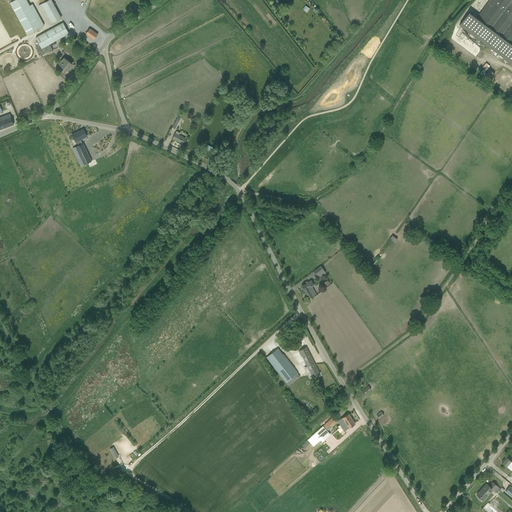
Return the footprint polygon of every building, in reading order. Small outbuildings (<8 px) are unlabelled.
[(27,34),(44,25),(32,4),(30,5),(26,0),(14,0),(10,3),(27,34)] [(49,25),(61,18),(50,0),(48,0),(39,5),(49,25)] [(511,0),(489,0),(477,18),(469,12),(459,25),(511,64),(511,0)] [(50,44),(69,33),(63,23),(36,38),(39,43),(35,45),(41,56),(53,49),(50,44)] [(86,34),(94,39),(98,34),(90,28),(86,34)] [(66,70),(72,64),(64,57),(58,63),(59,64),(57,67),(57,68),(61,71),(62,71),(63,70),(64,68),(66,70)] [(480,73),(482,75),(490,66),(486,63),(482,67),(484,69),(480,73)] [(0,129),(14,124),(11,116),(5,118),(4,116),(0,117),(0,129)] [(84,128),(71,134),(76,142),(77,142),(78,145),(73,148),(81,166),(88,163),(92,161),(83,143),(82,143),(80,139),(87,136),(84,128)] [(183,144),(185,139),(186,138),(179,135),(180,133),(176,131),(176,133),(175,133),(172,139),(183,144)] [(306,283),(302,285),(308,298),(316,294),(312,286),(314,285),(311,280),(306,283)] [(306,347),(299,350),(313,378),(320,374),(306,347)] [(277,348),(266,357),(286,382),(297,374),(277,348)] [(355,424),(349,414),(341,418),(344,423),(345,422),(349,428),(355,424)] [(332,418),(323,426),(327,431),(336,422),(332,418)] [(304,448),(308,445),(309,447),(312,445),(308,440),(305,443),(302,445),(304,448)] [(110,448),(114,458),(118,456),(114,446),(110,448)] [(511,461),(511,462),(506,457),(502,462),(511,470),(511,461)] [(496,493),(500,489),(492,482),(489,486),(487,483),(477,495),(484,501),(493,490),(496,493)]
